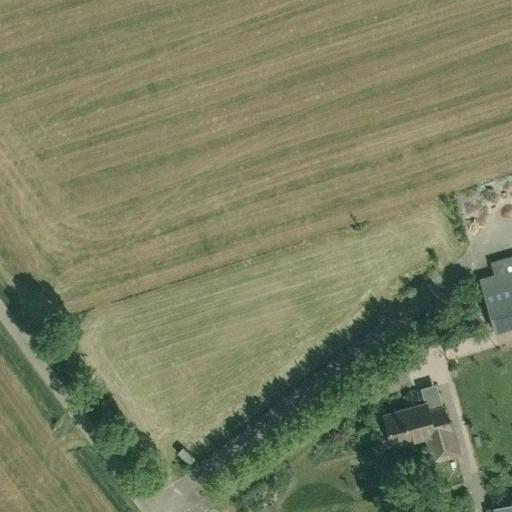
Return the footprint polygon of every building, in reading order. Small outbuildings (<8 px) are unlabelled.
[(511,256),(495,260),(498,275),(485,278),(494,313),(511,308),(511,256)] [(511,362),(460,374),(478,451),(511,443),(511,362)] [(434,433),(428,411),(425,403),(384,415),(393,445),(426,435),(434,433)] [(434,433),(426,435),(433,461),(460,452),(451,421),(447,423),(442,407),(428,411),(434,433)] [(511,511),(511,501),(494,507),(495,511),(511,511)]
